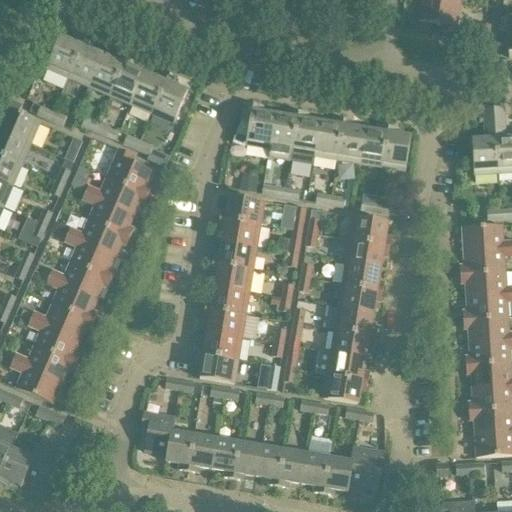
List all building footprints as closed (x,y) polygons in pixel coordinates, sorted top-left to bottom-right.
[(425,0),(421,0),(422,0),(418,23),(442,27),(441,34),(455,36),(460,4),(451,3),(450,4),(425,0)] [(488,41),(490,27),(481,26),(479,40),(488,41)] [(68,80),(84,43),(75,39),(73,44),(60,39),(46,71),(68,80)] [(84,43),(68,80),(89,89),(103,57),(91,52),(93,46),(84,43)] [(103,57),(89,89),(110,98),(126,61),(117,57),(115,62),(103,57)] [(135,64),(126,61),(110,98),(131,107),(145,75),(133,70),(135,64)] [(145,75),(131,107),(152,116),(168,79),(159,75),(157,80),(145,75)] [(177,82),(168,79),(152,116),(174,126),(188,94),(175,88),(177,82)] [(0,128),(0,134),(30,147),(40,125),(18,116),(22,108),(5,101),(0,112),(0,120),(3,121),(0,128)] [(244,106),(241,123),(232,145),(245,150),(246,148),(269,152),(270,152),(276,117),(262,115),(263,109),(244,106)] [(50,123),(53,115),(41,109),(37,118),(50,123)] [(269,152),(268,159),(291,163),(298,115),(289,113),(288,119),(276,117),(270,152),(269,152)] [(66,120),(53,115),(50,123),(62,129),(66,120)] [(298,115),(291,163),(313,167),(314,159),(315,159),(320,124),(307,122),(308,116),(298,115)] [(94,134),(98,126),(86,120),(82,129),(94,134)] [(333,126),(320,124),(315,159),(337,163),(344,122),(334,120),(333,126)] [(353,124),(344,122),(337,163),(359,166),(365,132),(352,130),(353,124)] [(111,131),(98,126),(94,134),(107,140),(111,131)] [(378,134),(365,132),(359,166),(382,170),(388,129),(379,128),(378,134)] [(398,131),(388,129),(382,170),(405,174),(411,139),(397,137),(398,131)] [(0,159),(21,168),(30,147),(0,134),(0,159)] [(511,175),(511,139),(505,140),(505,134),(495,135),(498,176),(511,175)] [(498,176),(495,135),(485,135),(486,141),(472,142),(474,177),(498,176)] [(75,138),(70,151),(78,155),(83,141),(75,138)] [(136,152),(140,144),(127,138),(123,147),(136,152)] [(153,149),(140,144),(136,152),(149,158),(153,149)] [(119,152),(107,180),(148,198),(151,189),(147,187),(153,174),(130,164),(133,158),(119,152)] [(21,168),(0,159),(0,183),(12,189),(21,168)] [(73,187),(85,191),(92,170),(80,166),(73,187)] [(56,183),(64,187),(70,174),(61,171),(56,183)] [(88,189),(85,196),(134,217),(140,204),(144,206),(148,198),(107,180),(101,194),(88,189)] [(241,180),(238,193),(255,196),(257,183),(241,180)] [(12,189),(0,183),(0,208),(3,210),(12,189)] [(64,187),(56,183),(50,196),(59,200),(64,187)] [(273,189),(271,199),(285,202),(287,191),(273,189)] [(300,194),(287,191),(285,202),(298,204),(300,194)] [(134,217),(85,196),(82,202),(95,208),(89,222),(130,240),(133,231),(129,229),(134,217)] [(330,209),(332,198),(317,196),(316,206),(330,209)] [(332,198),(330,209),(344,211),(346,200),(332,198)] [(219,222),(260,228),(264,205),(229,199),(227,213),(221,212),(219,222)] [(375,215),(376,206),(362,204),(360,213),(375,215)] [(389,208),(376,206),(375,215),(388,217),(389,208)] [(296,209),(294,225),(304,226),(307,211),(296,209)] [(511,211),(501,213),(501,222),(511,221),(511,211)] [(44,212),(38,225),(46,229),(52,215),(44,212)] [(501,222),(501,213),(487,213),(487,223),(501,222)] [(353,219),(349,243),(390,249),(392,240),(385,239),(388,225),(353,219)] [(27,221),(19,241),(38,249),(46,229),(38,225),(27,221)] [(307,236),(318,238),(320,223),(309,221),(307,236)] [(70,231),(67,238),(116,259),(122,246),(126,248),(130,240),(89,222),(82,236),(70,231)] [(260,228),(219,222),(218,231),(224,232),(222,245),(256,251),(260,228)] [(70,231),(56,225),(53,232),(67,238),(70,231)] [(464,254),(511,251),(511,243),(503,245),(502,228),(462,231),(464,254)] [(318,238),(307,236),(305,249),(315,251),(318,238)] [(116,259),(67,238),(64,244),(77,250),(70,264),(112,282),(115,274),(111,272),(116,259)] [(291,243),(289,256),(299,258),(301,244),(291,243)] [(330,258),(343,259),(344,243),(331,243),(330,258)] [(390,249),(349,243),(345,266),(380,271),(382,258),(388,259),(390,249)] [(256,251),(222,245),(220,258),(214,257),(212,267),(253,273),(256,251)] [(511,251),(464,254),(464,268),(460,268),(460,277),(505,275),(504,260),(511,259),(511,251)] [(26,254),(20,267),(28,271),(34,258),(26,254)] [(289,256),(287,269),(297,271),(299,258),(289,256)] [(52,273),(49,280),(98,301),(103,289),(108,291),(112,282),(70,264),(64,278),(52,273)] [(303,266),(300,282),(311,283),(313,268),(303,266)] [(345,266),(342,288),(383,294),(384,285),(378,284),(380,271),(345,266)] [(28,271),(20,267),(14,280),(23,283),(28,271)] [(253,273),(212,267),(210,276),(216,277),(214,290),(249,295),(253,273)] [(505,275),(460,277),(461,287),(465,286),(466,300),(511,297),(511,289),(506,290),(505,275)] [(98,301),(49,280),(46,287),(58,292),(52,306),(93,324),(97,315),(93,313),(98,301)] [(311,283),(300,282),(298,294),(309,295),(311,283)] [(294,287),(283,286),(281,300),(292,302),(294,287)] [(383,294),(342,288),(338,311),(360,315),(373,316),(375,303),(381,304),(383,294)] [(206,302),(205,311),(245,318),(249,295),(214,290),(212,303),(206,302)] [(2,309),(11,313),(16,300),(8,297),(2,309)] [(511,297),(466,300),(467,313),(462,314),(463,323),(508,320),(507,305),(511,304),(511,297)] [(281,300),(270,299),(269,306),(280,308),(281,300)] [(292,302),(281,300),(280,308),(279,315),(290,317),(292,302)] [(34,315),(31,322),(80,343),(85,330),(90,332),(93,324),(52,306),(46,320),(34,315)] [(11,313),(2,309),(0,314),(0,323),(5,326),(11,313)] [(24,311),(22,318),(31,322),(34,315),(24,311)] [(245,318),(205,311),(203,321),(209,322),(207,335),(242,341),(245,318)] [(360,315),(338,311),(334,333),(375,340),(377,330),(371,329),(373,316),(360,315)] [(292,326),(302,328),(305,313),(295,312),(292,326)] [(22,320),(19,327),(27,330),(28,329),(30,323),(22,320)] [(508,320),(463,323),(463,332),(468,332),(469,346),(511,343),(511,335),(509,336),(508,320)] [(80,343),(31,322),(30,323),(28,329),(40,334),(34,348),(75,366),(79,357),(75,355),(80,343)] [(302,328),(292,326),(290,339),(300,341),(302,328)] [(276,330),(273,346),(284,348),(287,332),(276,330)] [(334,333),(331,356),(365,361),(368,348),(374,349),(375,340),(334,333)] [(242,341),(207,335),(205,348),(199,347),(197,357),(238,363),(242,341)] [(511,343),(469,346),(470,359),(465,359),(466,368),(510,366),(510,351),(511,350),(511,343)] [(284,348),(273,346),(271,360),(282,361),(284,348)] [(75,366),(34,348),(28,362),(16,357),(13,364),(62,385),(67,372),(72,374),(75,366)] [(331,356),(319,354),(315,376),(327,378),(368,385),(369,375),(363,374),(365,361),(331,356)] [(288,356),(285,371),(295,373),(298,358),(288,356)] [(238,363),(197,357),(196,366),(202,367),(199,381),(234,387),(238,363)] [(62,385),(13,364),(10,370),(22,376),(16,391),(52,407),(62,385)] [(258,388),(277,391),(281,368),(262,364),(258,388)] [(471,377),(472,391),(511,388),(511,381),(510,366),(466,368),(466,378),(471,377)] [(295,373),(285,371),(283,384),(293,386),(295,373)] [(368,385),(327,378),(323,401),(358,407),(360,393),(366,394),(368,385)] [(179,393),(180,384),(167,382),(165,391),(179,393)] [(180,384),(179,393),(193,396),(194,386),(180,384)] [(511,388),(472,391),(473,405),(468,405),(468,414),(511,411),(511,388)] [(224,401),(225,392),(212,389),(210,398),(224,401)] [(0,402),(6,405),(10,397),(0,392),(0,402)] [(225,392),(224,401),(237,403),(239,394),(225,392)] [(10,397),(6,405),(18,410),(22,402),(10,397)] [(269,408),(270,399),(257,397),(255,406),(269,408)] [(284,401),(270,399),(269,408),(282,410),(284,401)] [(314,415),(315,406),(302,404),(300,413),(314,415)] [(315,406),(314,415),(327,418),(329,408),(315,406)] [(48,423),(52,415),(39,409),(36,417),(48,423)] [(359,423),(360,414),(346,411),(345,420),(359,423)] [(511,411),(468,414),(469,424),(474,423),(475,437),(511,434),(511,411)] [(374,416),(360,414),(359,423),(372,425),(374,416)] [(65,420),(52,415),(48,423),(61,429),(65,420)] [(148,430),(144,454),(166,458),(168,458),(172,435),(175,421),(143,415),(141,429),(148,430)] [(0,477),(11,451),(18,437),(0,428),(0,477)] [(511,434),(475,437),(476,461),(511,458),(511,434)] [(166,458),(165,464),(179,467),(178,473),(188,474),(194,438),(172,435),(168,458),(166,458)] [(194,438),(188,474),(197,476),(198,470),(211,472),(217,442),(194,438)] [(239,446),(217,442),(211,472),(224,474),(223,480),(233,482),(239,446)] [(239,446),(233,482),(242,483),(243,477),(256,479),(261,449),(239,446)] [(37,447),(31,460),(32,460),(22,482),(24,483),(45,492),(54,470),(61,473),(66,460),(37,447)] [(284,453),(261,449),(256,479),(269,481),(268,487),(278,489),(284,453)] [(350,464),(352,464),(348,488),(349,488),(371,492),(375,468),(382,469),(385,455),(353,450),(350,464)] [(31,460),(11,451),(0,477),(0,485),(6,489),(8,483),(21,489),(24,483),(22,482),(32,460),(31,460)] [(307,457),(284,453),(278,489),(287,491),(288,485),(301,487),(307,457)] [(329,461),(307,457),(301,487),(315,489),(314,495),(323,496),(329,461)] [(350,464),(329,461),(323,496),(333,498),(334,492),(348,494),(349,488),(348,488),(352,464),(350,464)] [(511,474),(511,463),(501,464),(501,475),(511,474)] [(469,467),(470,476),(484,476),(483,466),(469,467)] [(448,479),(448,467),(436,468),(436,480),(448,479)] [(470,476),(469,467),(456,468),(456,477),(470,476)]
